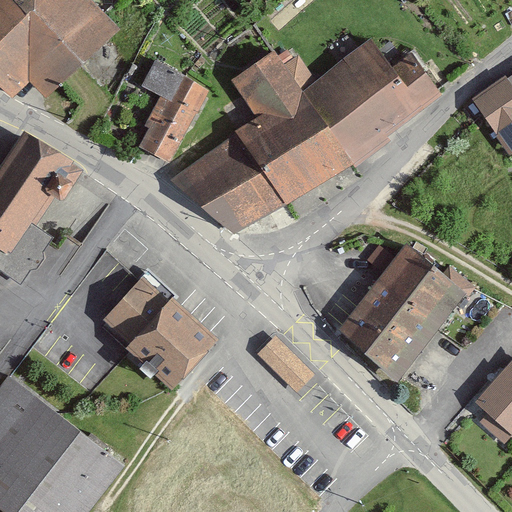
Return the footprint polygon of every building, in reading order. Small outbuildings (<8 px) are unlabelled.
[(121,25),(101,5),(95,0),(32,0),(27,5),(21,0),(0,0),(0,80),(16,95),(30,81),(48,98),(121,25)] [(371,34),(305,87),(356,161),(443,90),(413,48),(395,61),(371,34)] [(236,131),(289,202),(356,161),(305,87),(277,45),(231,76),(257,114),(236,131)] [(139,79),(163,93),(138,145),(174,162),(211,86),(154,53),(139,79)] [(511,70),(475,96),(511,153),(511,70)] [(69,200),(87,170),(66,158),(69,153),(27,126),(0,165),(0,271),(0,270),(20,285),(32,269),(38,269),(50,251),(49,244),(54,234),(40,222),(59,194),(69,200)] [(289,202),(236,131),(172,178),(233,234),(289,202)] [(385,265),(394,248),(379,240),(370,256),(385,265)] [(391,265),(451,313),(472,288),(410,241),(391,265)] [(364,300),(424,348),(451,313),(391,265),(364,300)] [(172,384),(216,337),(144,270),(100,317),(172,384)] [(424,348),(364,300),(342,329),(399,380),(424,348)] [(313,376),(275,337),(258,355),(297,393),(313,376)] [(511,363),(477,405),(511,434),(511,363)] [(0,384),(0,464),(1,466),(0,467),(0,504),(10,511),(87,511),(126,459),(9,373),(0,384)]
